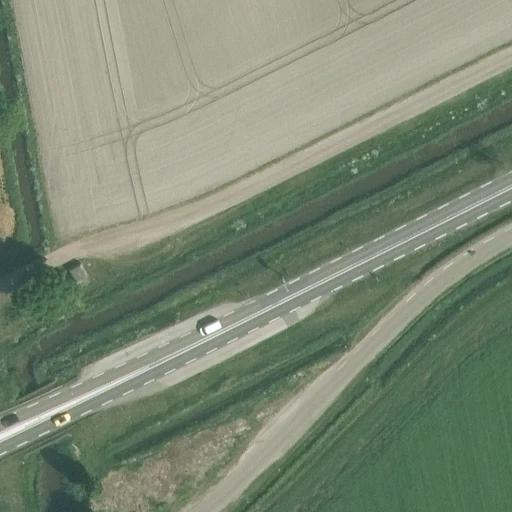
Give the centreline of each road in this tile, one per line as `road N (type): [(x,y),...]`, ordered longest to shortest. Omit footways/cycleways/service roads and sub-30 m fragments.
road 1 (unclassified): [(0,287),(73,251),(141,239),(511,55)]
road 2 (primary): [(74,404),(511,184)]
road 3 (unclassified): [(201,511),(462,261),(511,236)]
